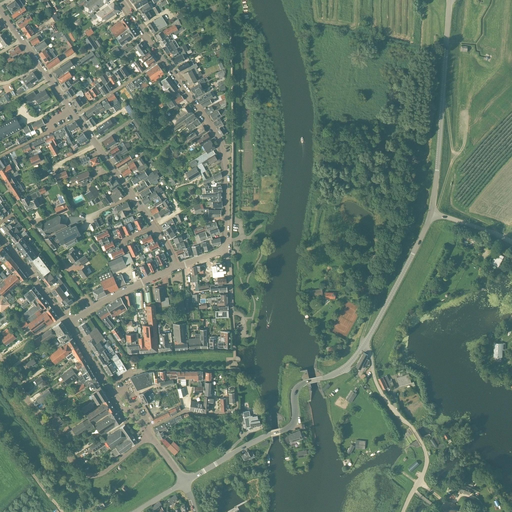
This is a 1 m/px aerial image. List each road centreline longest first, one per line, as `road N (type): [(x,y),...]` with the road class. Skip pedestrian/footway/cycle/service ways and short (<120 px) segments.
road 1 (tertiary): [(184,482),(288,429),(296,388),(345,367),(430,213)]
road 2 (residential): [(226,250),(222,144),(121,0)]
road 3 (residential): [(0,11),(132,196)]
road 4 (residential): [(149,435),(101,473),(86,474),(0,360)]
road 5 (tertiary): [(430,213),(449,0)]
road 6 (track): [(364,344),(380,392),(426,454),(403,511)]
road 7 (residential): [(68,324),(176,267)]
